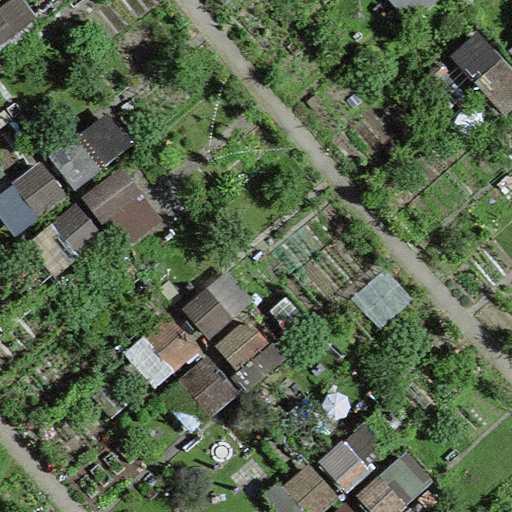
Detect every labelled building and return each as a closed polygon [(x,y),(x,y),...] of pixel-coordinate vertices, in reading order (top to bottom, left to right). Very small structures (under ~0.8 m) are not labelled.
[(211,282),(182,319),(210,342),(238,305),(211,282)] [(247,328),(218,365),(246,388),(274,351),(247,328)] [(168,329),(139,366),(167,389),(195,352),(168,329)] [(200,368),(171,406),(199,428),(227,392),(200,368)] [(401,456),(372,493),(395,511),(402,511),(428,479),(401,456)]
